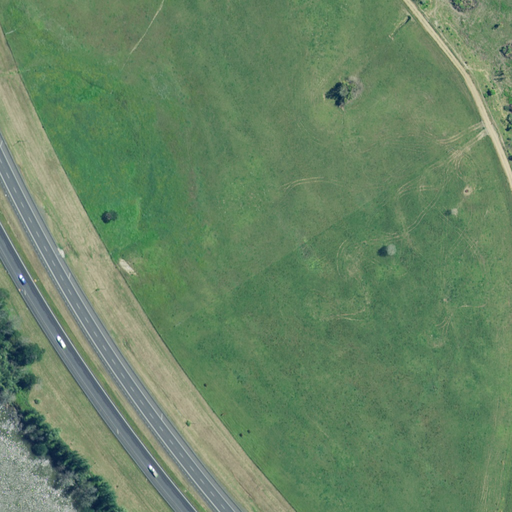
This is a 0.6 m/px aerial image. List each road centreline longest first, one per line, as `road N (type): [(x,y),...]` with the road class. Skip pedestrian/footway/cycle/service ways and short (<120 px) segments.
road 1 (trunk): [(0,165),(129,384),(228,511)]
road 2 (trunk): [(187,511),(88,383),(0,236)]
road 3 (track): [(401,0),(467,91),(511,218)]
